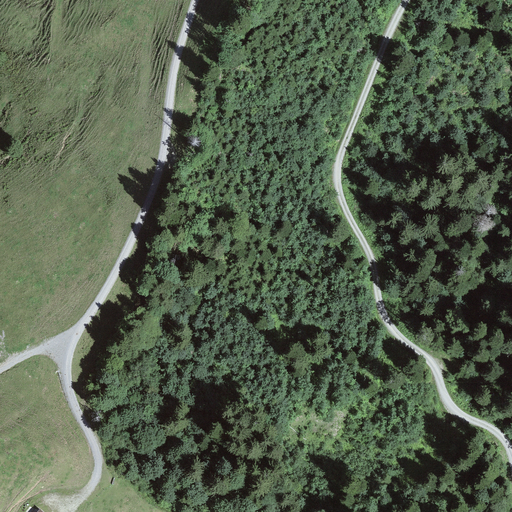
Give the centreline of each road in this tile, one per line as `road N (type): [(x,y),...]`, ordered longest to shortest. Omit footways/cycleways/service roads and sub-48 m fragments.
road 1 (track): [(511,454),(496,431),(454,412),(431,361),(389,328),(371,260),(337,185),(344,143),(405,0)]
road 2 (track): [(195,0),(176,59),(162,168),(112,279),(73,336)]
road 3 (track): [(73,336),(68,382),(100,467)]
